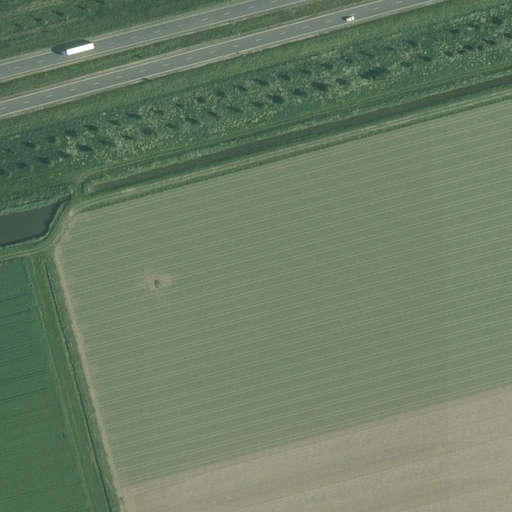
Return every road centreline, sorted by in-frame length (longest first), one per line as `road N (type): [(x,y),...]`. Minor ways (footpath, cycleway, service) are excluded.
road 1 (trunk): [(0,109),(419,0)]
road 2 (trunk): [(276,0),(0,71)]
